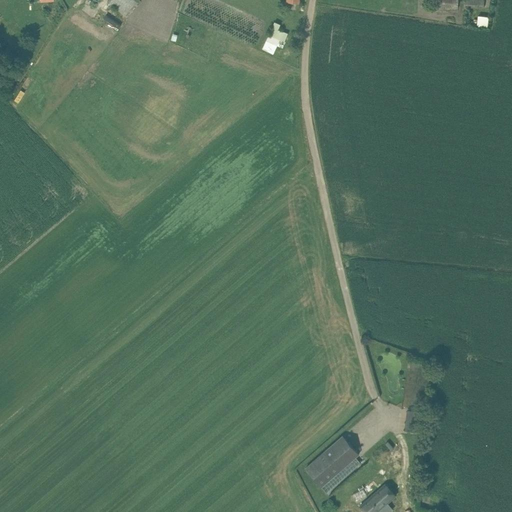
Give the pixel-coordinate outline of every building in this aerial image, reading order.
[(138,0),(108,0),(106,3),(126,17),(138,0)] [(458,8),(458,6),(458,0),(434,0),(434,8),(458,8)] [(104,15),(101,19),(116,27),(118,23),(104,15)] [(489,27),(490,16),(479,15),(477,26),(489,27)] [(270,35),(269,38),(284,44),(288,33),(279,29),(281,24),(275,22),(269,35),(270,35)] [(423,412),(407,410),(406,417),(422,419),(423,412)] [(343,436),(305,469),(321,487),(359,454),(343,436)] [(395,486),(370,508),(373,511),(389,511),(406,498),(395,486)] [(353,495),(357,502),(369,496),(365,489),(353,495)]
